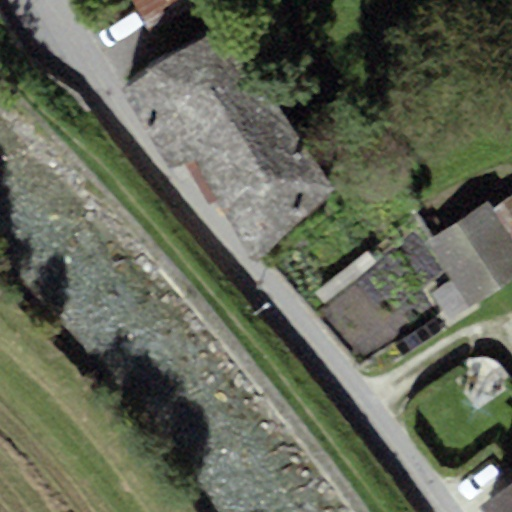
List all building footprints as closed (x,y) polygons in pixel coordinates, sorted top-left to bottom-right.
[(131,0),(142,18),(171,0),(131,0)] [(258,263),(336,191),(228,29),(121,90),(149,136),(173,170),(193,162),(258,263)] [(511,200),(497,211),(511,234),(511,200)] [(491,202),(428,242),(470,309),(511,282),(511,234),(497,211),(491,202)] [(511,511),(511,486),(481,510),(482,511),(511,511)]
